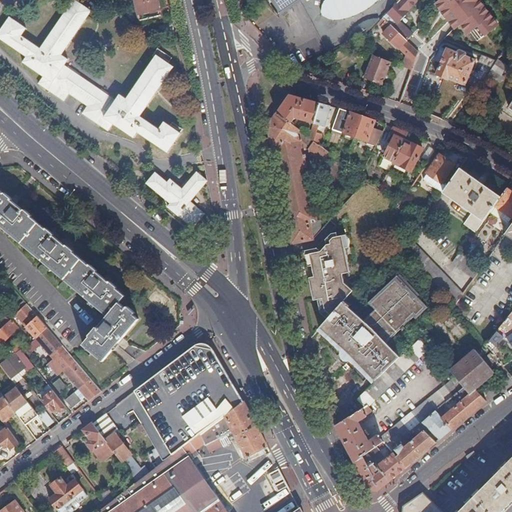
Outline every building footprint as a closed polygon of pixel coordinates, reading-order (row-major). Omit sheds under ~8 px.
[(136,0),(141,22),(161,18),(156,0),(136,0)] [(269,0),(279,13),(296,0),(269,0)] [(324,0),(321,14),(334,19),(343,18),(353,16),(368,8),(376,2),(377,0),(324,0)] [(407,42),(414,35),(400,21),(407,13),(406,13),(416,3),(413,0),(401,0),(383,20),(392,28),(407,42)] [(442,0),(437,4),(457,31),(465,26),(478,44),(503,26),(484,0),(442,0)] [(117,102),(64,66),(67,60),(61,56),(90,13),(80,7),(81,5),(75,1),(41,51),(21,37),(26,29),(10,19),(0,33),(0,37),(28,57),(25,63),(45,77),(40,84),(64,101),(69,93),(89,107),(84,115),(109,131),(114,123),(134,137),(138,132),(168,152),(180,134),(165,124),(160,131),(140,117),(173,68),(167,64),(167,65),(157,58),(127,101),(120,96),(117,102)] [(399,50),(400,49),(407,56),(403,68),(412,71),(416,60),(419,53),(416,50),(414,48),(407,42),(392,28),(383,20),(378,25),(386,32),(384,35),(399,50)] [(163,38),(175,35),(173,26),(161,29),(163,38)] [(444,58),(436,76),(448,81),(449,80),(465,86),(476,61),(465,57),(465,55),(465,54),(460,52),(459,53),(458,54),(447,50),(447,51),(442,49),(439,56),(444,58)] [(382,86),(391,63),(374,56),(364,79),(382,86)] [(511,68),(499,60),(495,66),(505,73),(507,75),(511,68)] [(505,73),(495,66),(493,69),(503,76),(505,73)] [(503,76),(493,69),(489,75),(501,84),(505,78),(503,76)] [(289,96),(276,115),(290,125),(294,119),(313,125),(309,139),(313,143),(318,146),(330,107),(301,99),(289,96)] [(346,112),(339,109),(331,131),(355,139),(362,117),(350,113),(347,121),(343,120),(346,112)] [(290,125),(276,115),(268,127),(280,186),(292,245),(313,240),(310,224),(317,222),(300,141),(298,141),(297,136),(296,135),(299,132),(290,125)] [(362,117),(355,139),(368,143),(367,145),(375,147),(380,138),(375,137),(376,131),(372,130),(375,121),(362,117)] [(397,130),(393,128),(390,135),(394,137),(379,166),(389,171),(392,163),(404,141),(407,134),(397,130)] [(309,139),(299,132),(296,135),(297,136),(310,147),(313,143),(309,139)] [(410,172),(422,149),(412,144),(411,145),(404,141),(392,163),(410,172)] [(318,168),(321,170),(332,156),(318,146),(313,143),(310,147),(307,151),(323,163),(318,168)] [(454,165),(439,156),(423,180),(443,193),(456,174),(450,170),(454,165)] [(495,206),(501,197),(460,169),(456,174),(443,193),(471,214),(463,225),(475,234),(490,213),(495,206)] [(169,208),(193,228),(205,215),(190,203),(207,182),(198,174),(183,191),(171,181),(168,185),(156,175),(148,184),(172,204),(169,208)] [(137,194),(129,188),(127,191),(134,197),(137,194)] [(511,218),(511,193),(507,189),(501,197),(495,206),(511,218)] [(0,224),(108,317),(120,304),(125,297),(117,290),(117,289),(105,278),(104,279),(97,273),(98,272),(90,266),(89,267),(32,218),(32,217),(25,211),(24,212),(17,205),(18,205),(17,204),(16,205),(0,191),(0,224)] [(511,218),(495,206),(490,213),(498,219),(502,218),(508,223),(511,218)] [(321,252),(309,254),(314,278),(319,301),(322,300),(325,312),(330,316),(350,294),(353,291),(344,283),(342,274),(350,273),(343,240),(333,237),(330,240),(330,244),(326,245),(321,252)] [(454,307),(463,294),(409,240),(402,251),(454,307)] [(482,268),(459,253),(452,264),(475,279),(482,268)] [(319,301),(314,278),(308,279),(313,302),(319,301)] [(374,312),(363,323),(387,343),(424,307),(396,278),(367,305),(374,312)] [(402,357),(387,343),(363,323),(348,309),(356,299),(350,294),(330,316),(321,327),(343,350),(337,357),(345,365),(352,358),(375,383),(402,357)] [(120,304),(108,317),(98,329),(97,328),(90,336),(91,337),(84,345),(103,362),(139,320),(134,316),(136,314),(128,308),(127,310),(120,304)] [(17,314),(16,315),(54,359),(43,368),(54,380),(65,371),(80,389),(87,397),(90,401),(102,392),(99,388),(27,305),(17,314)] [(0,309),(0,313),(4,316),(10,321),(11,321),(16,315),(17,314),(10,308),(4,313),(0,309)] [(0,326),(2,329),(10,321),(4,316),(0,320),(0,326)] [(0,331),(0,347),(17,331),(24,342),(28,339),(19,329),(11,321),(10,321),(2,329),(0,331)] [(26,347),(31,354),(41,347),(36,340),(26,347)] [(365,408),(370,415),(373,413),(369,408),(429,350),(419,340),(402,357),(375,383),(357,400),(365,408)] [(149,380),(131,394),(174,457),(183,450),(203,435),(226,417),(245,404),(210,347),(198,343),(149,380)] [(1,366),(11,379),(25,368),(29,373),(35,368),(21,350),(1,366)] [(494,373),(475,351),(450,372),(455,378),(464,389),(468,394),(494,373)] [(11,379),(16,385),(20,382),(19,380),(23,378),(29,373),(25,368),(11,379)] [(387,439),(383,443),(386,445),(394,453),(398,457),(401,454),(397,449),(402,446),(401,445),(399,443),(402,440),(407,434),(409,434),(423,424),(435,412),(439,409),(445,404),(464,389),(455,378),(386,434),(390,440),(389,441),(387,439)] [(60,379),(54,384),(61,393),(67,388),(60,379)] [(47,383),(40,389),(47,396),(43,399),(53,412),(56,409),(59,412),(66,407),(47,383)] [(18,388),(5,398),(15,412),(26,426),(34,420),(33,419),(38,415),(18,388)] [(87,397),(80,389),(74,394),(81,402),(87,397)] [(470,396),(468,394),(464,389),(445,404),(447,406),(455,400),(459,404),(442,418),(435,412),(423,424),(440,440),(446,435),(464,420),(486,402),(475,391),(470,396)] [(74,394),(67,401),(73,408),(81,402),(74,394)] [(0,401),(0,417),(3,421),(15,412),(5,398),(0,401)] [(226,417),(235,435),(249,460),(269,450),(245,404),(226,417)] [(447,406),(445,404),(439,409),(442,413),(448,408),(447,406)] [(370,415),(365,408),(336,427),(345,446),(355,463),(363,457),(367,454),(383,443),(387,439),(382,433),(369,442),(358,423),(370,415)] [(47,428),(54,422),(46,411),(27,426),(35,436),(46,427),(47,428)] [(106,441),(119,432),(106,416),(94,425),(106,441)] [(235,435),(226,417),(203,435),(208,445),(210,448),(235,435)] [(115,454),(106,441),(94,425),(84,432),(92,442),(88,445),(89,447),(93,453),(94,453),(100,460),(103,461),(109,456),(110,457),(112,456),(112,457),(115,454)] [(8,428),(0,434),(0,441),(4,447),(5,447),(6,448),(9,446),(12,449),(19,443),(8,428)] [(439,499),(433,504),(441,511),(458,511),(511,459),(511,430),(466,463),(434,494),(439,499)] [(398,457),(406,469),(421,456),(436,444),(423,431),(404,448),(402,446),(397,449),(401,454),(398,457)] [(138,485),(150,475),(145,468),(142,471),(125,448),(126,448),(120,440),(123,437),(119,432),(106,441),(115,454),(132,476),(138,485)] [(193,443),(199,452),(208,445),(203,435),(193,443)] [(183,450),(194,465),(204,458),(199,452),(193,443),(183,450)] [(390,482),(406,469),(398,457),(394,453),(381,465),(376,459),(378,457),(376,455),(382,451),(381,448),(386,445),(383,443),(367,454),(372,461),(368,464),(363,457),(355,463),(363,478),(370,491),(378,493),(390,482)] [(0,452),(0,460),(9,452),(5,448),(0,452)] [(75,465),(62,449),(56,454),(69,470),(75,465)] [(226,511),(194,465),(183,450),(174,457),(150,475),(138,485),(133,488),(116,501),(107,508),(101,511),(226,511)] [(372,461),(367,454),(363,457),(368,464),(372,461)] [(511,459),(458,511),(500,511),(511,500),(511,459)] [(279,493),(289,488),(281,471),(271,477),(279,493)] [(133,488),(138,485),(132,476),(127,480),(133,488)] [(80,504),(89,498),(76,482),(68,488),(62,480),(52,487),(58,495),(50,501),(58,511),(68,511),(67,509),(78,501),(80,504)] [(105,493),(99,497),(103,502),(104,505),(107,508),(116,501),(110,493),(105,493)] [(441,511),(433,504),(422,494),(402,508),(401,511),(441,511)] [(22,511),(16,503),(2,511),(22,511)]
